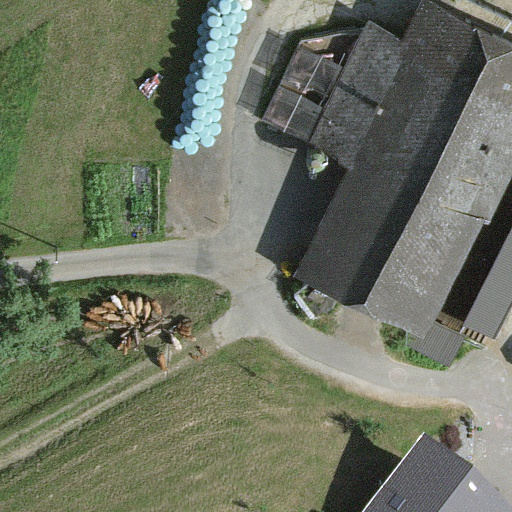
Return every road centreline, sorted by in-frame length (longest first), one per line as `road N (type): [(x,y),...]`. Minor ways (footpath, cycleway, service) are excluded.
road 1 (track): [(511,401),(373,378),(190,268),(117,262),(0,277)]
road 2 (track): [(308,0),(276,38),(246,113),(245,296)]
road 3 (track): [(0,456),(262,308)]
